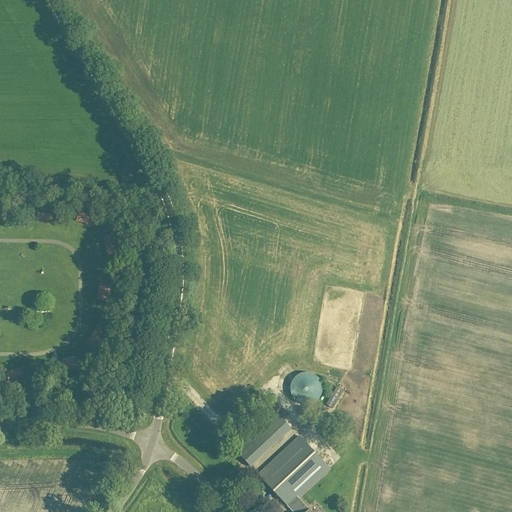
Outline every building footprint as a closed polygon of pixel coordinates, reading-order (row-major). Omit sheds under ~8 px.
[(38,221),(52,221),(53,209),(38,209),(38,221)] [(80,210),(77,222),(91,226),(95,214),(80,210)] [(115,239),(104,242),(109,261),(121,258),(115,239)] [(111,289),(99,286),(96,301),(108,303),(111,289)] [(218,318),(224,325),(229,320),(224,314),(218,318)] [(107,335),(96,329),(86,345),(96,352),(107,335)] [(81,370),(77,359),(60,365),(63,375),(81,370)] [(23,382),(20,370),(6,374),(9,386),(23,382)] [(239,444),(233,449),(250,468),(291,430),(277,415),(242,447),(239,444)] [(291,511),(307,511),(308,511),(297,500),(329,470),(300,438),(258,476),(291,511)]
